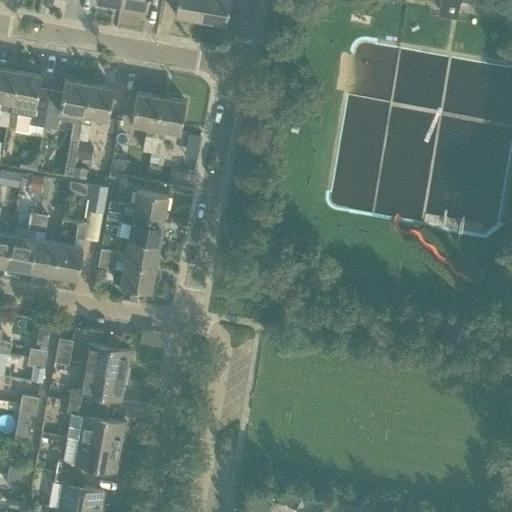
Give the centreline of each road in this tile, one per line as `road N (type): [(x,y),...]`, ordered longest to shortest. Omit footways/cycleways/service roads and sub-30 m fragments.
road 1 (residential): [(236,70),(189,320)]
road 2 (residential): [(236,70),(0,24)]
road 3 (residential): [(189,320),(215,325),(224,339),(197,511)]
road 4 (residential): [(189,320),(154,511)]
road 5 (residential): [(189,320),(0,290)]
